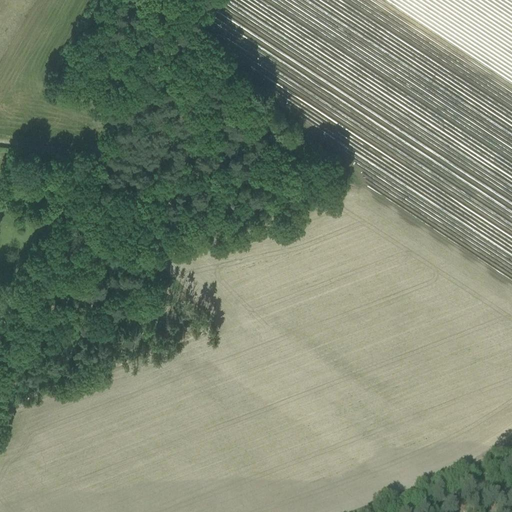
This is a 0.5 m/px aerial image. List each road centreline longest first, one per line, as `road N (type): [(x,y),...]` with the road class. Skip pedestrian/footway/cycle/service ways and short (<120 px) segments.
road 1 (unclassified): [(0,331),(87,164),(213,0)]
road 2 (track): [(511,433),(349,511)]
